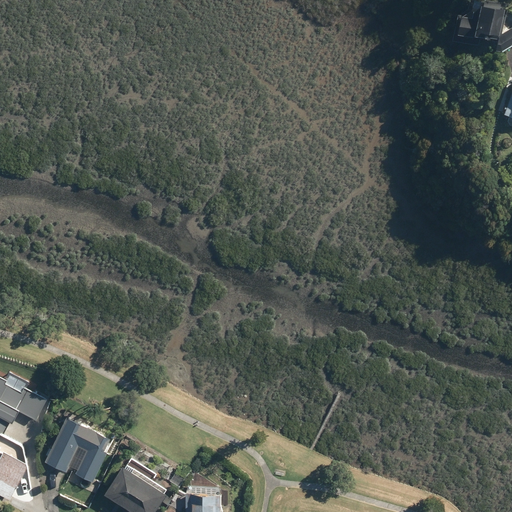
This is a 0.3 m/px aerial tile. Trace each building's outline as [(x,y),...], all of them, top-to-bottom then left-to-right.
[(493,37),(500,2),(463,2),(460,20),(449,18),(446,38),(477,44),(478,35),(493,37)] [(511,42),(511,27),(489,42),(496,53),(511,42)] [(511,77),(509,76),(493,119),(511,125),(511,77)] [(0,374),(0,428),(6,431),(21,405),(37,414),(45,399),(0,374)] [(69,408),(45,457),(70,470),(72,467),(97,479),(120,434),(69,408)] [(6,448),(5,451),(0,448),(0,489),(14,497),(32,461),(6,448)] [(159,471),(133,453),(109,488),(143,511),(157,511),(175,487),(157,475),(159,471)] [(228,511),(228,486),(188,486),(187,511),(228,511)]
